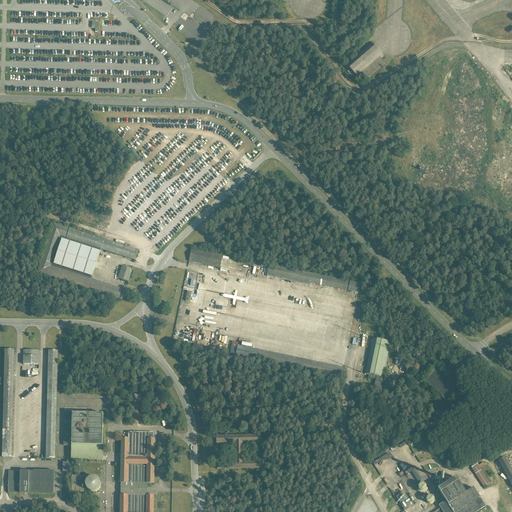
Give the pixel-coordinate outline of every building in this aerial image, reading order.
[(371,43),(346,65),(350,69),(347,72),(352,78),(355,75),(359,79),(362,76),(366,81),(385,65),(381,60),(384,58),(371,43)] [(77,231),(53,224),(38,273),(118,299),(122,300),(125,291),(91,280),(101,249),(135,260),(138,251),(114,243),(80,232),(82,229),(78,228),(77,231)] [(223,256),(192,249),(189,261),(220,268),(223,256)] [(311,274),(269,265),(267,276),(309,285),(310,283),(311,274)] [(132,269),(122,266),(118,279),(128,282),(132,269)] [(361,284),(311,274),(310,283),(359,293),(361,284)] [(377,340),(372,339),(364,374),(369,375),(368,378),(376,379),(374,386),(382,388),(391,343),(389,342),(390,340),(378,337),(377,340)] [(236,347),(234,356),(342,379),(344,369),(236,347)] [(14,350),(5,350),(3,457),(11,458),(14,350)] [(39,351),(24,350),(23,365),(38,365),(39,351)] [(57,351),(49,351),(46,458),(55,459),(57,354),(57,351)] [(449,381),(437,370),(427,380),(449,401),(457,392),(447,383),(449,381)] [(143,395),(132,395),(132,424),(142,425),(143,395)] [(103,414),(72,413),(72,438),(71,438),(71,432),(64,432),(64,446),(71,446),(71,459),(79,459),(83,459),(102,460),(103,446),(102,446),(103,414)] [(153,511),(154,496),(147,496),(147,484),(154,484),(154,457),(155,439),(148,439),(148,433),(128,432),(128,439),(122,438),(121,457),(121,465),(121,480),(119,480),(119,483),(121,483),(120,511),(153,511)] [(243,436),(234,436),(216,437),(216,443),(235,443),(236,462),(217,463),(217,470),(235,469),(243,469),(262,469),(261,462),(242,462),(242,443),(261,442),(261,436),(243,436)] [(460,462),(455,454),(452,455),(458,464),(460,462)] [(511,471),(504,458),(498,461),(507,477),(511,484),(511,471)] [(401,477),(412,471),(411,469),(407,471),(404,463),(399,466),(401,472),(399,473),(401,477)] [(489,483),(478,466),(473,469),(484,487),(489,483)] [(418,481),(420,480),(413,468),(411,469),(418,481)] [(55,471),(34,471),(34,472),(9,471),(8,493),(54,494),(55,471)] [(79,476),(72,476),(72,493),(84,493),(84,476),(79,476)] [(99,489),(100,487),(101,484),(100,482),(99,480),(98,478),(95,477),(93,477),(91,477),(88,478),(87,480),(86,482),(85,485),(86,487),(87,490),(89,491),(92,492),(94,492),(97,491),(99,489)] [(456,477),(438,489),(446,501),(439,505),(442,510),(443,511),(476,511),(485,506),(473,488),(466,493),(456,477)] [(426,492),(427,491),(427,489),(428,488),(427,486),(426,484),(425,483),(423,482),(421,482),(419,483),(418,484),(417,486),(417,488),(417,489),(418,491),(419,492),(421,493),(422,493),(424,493),(426,492)] [(397,496),(406,510),(414,505),(405,490),(397,496)]
